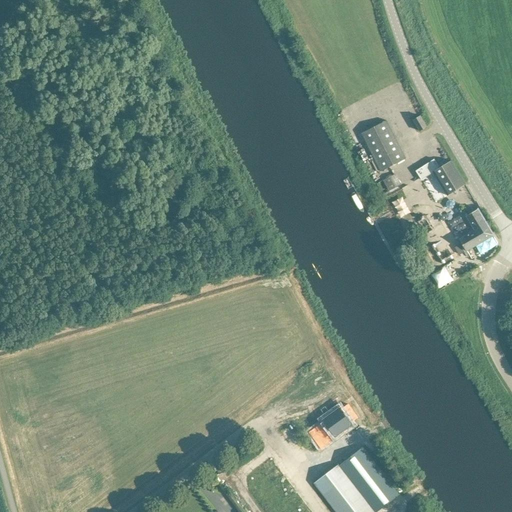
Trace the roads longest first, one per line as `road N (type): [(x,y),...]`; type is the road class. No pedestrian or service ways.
road 1 (unclassified): [(511,239),(436,113),(387,0)]
road 2 (unclassified): [(136,511),(260,421)]
road 3 (unclassified): [(511,381),(491,339),(488,307),(494,277),(511,250)]
